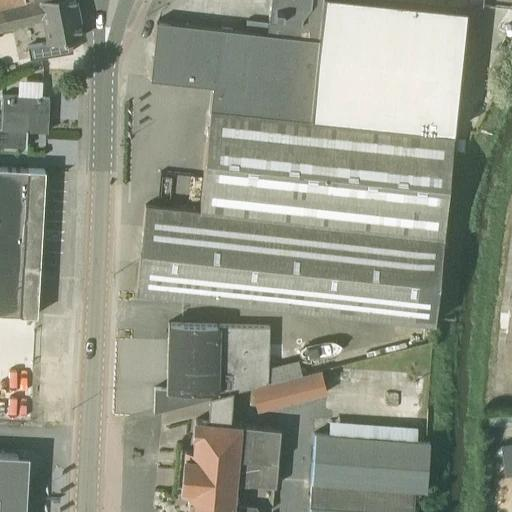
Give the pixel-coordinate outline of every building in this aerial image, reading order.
[(70,39),(83,36),(75,0),(35,0),(1,8),(5,27),(44,18),(49,42),(27,46),(30,58),(73,51),(70,39)] [(270,0),(269,19),(276,20),(274,33),(270,33),(270,32),(267,32),(267,33),(263,32),(157,20),(150,79),(213,86),(199,210),(145,204),(136,292),(434,323),(467,7),(468,7),(468,3),(482,4),(482,0),(270,0)] [(0,118),(0,117),(0,144),(22,146),(22,147),(24,147),(25,130),(48,131),(49,97),(2,95),(0,118)] [(46,169),(0,166),(0,311),(37,314),(46,169)] [(155,387),(154,410),(210,396),(210,394),(230,389),(233,388),(268,380),(268,381),(302,372),(299,359),(268,367),(268,323),(169,322),(167,387),(155,387)] [(268,380),(233,388),(233,391),(251,386),(257,410),(327,392),(323,375),(321,367),(313,369),(302,372),(268,381),(268,380)] [(232,400),(233,391),(233,388),(230,389),(210,394),(210,396),(208,420),(196,419),(193,450),(185,450),(181,493),(189,493),(187,511),(260,511),(261,510),(240,508),(241,500),(236,500),(238,482),(276,485),(278,459),(281,427),(230,422),(232,400)] [(428,489),(431,439),(314,432),(309,511),(412,511),(414,488),(428,489)] [(511,473),(511,442),(502,444),(506,475),(511,473)] [(0,511),(14,511),(18,453),(0,452),(0,511)]
